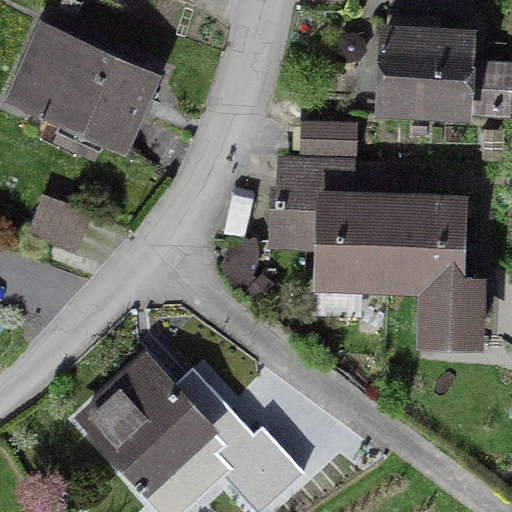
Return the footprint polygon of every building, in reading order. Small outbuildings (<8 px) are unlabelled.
[(384,28),(380,107),(502,114),(505,68),(463,66),(464,43),(463,43),(464,32),(384,28)] [(8,100),(116,148),(148,76),(40,29),(8,100)] [(300,126),(300,156),(350,157),(351,127),(300,126)] [(352,281),(384,283),(424,285),(422,338),(468,340),(471,285),(457,284),(461,206),(425,205),(388,203),(368,202),(368,189),(349,188),(350,165),(300,162),(291,162),(290,185),(289,198),(272,198),(270,242),(314,244),(313,280),(352,281)] [(262,506),(303,468),(209,379),(190,396),(150,353),(85,412),(167,511),(177,511),(226,467),(262,506)]
